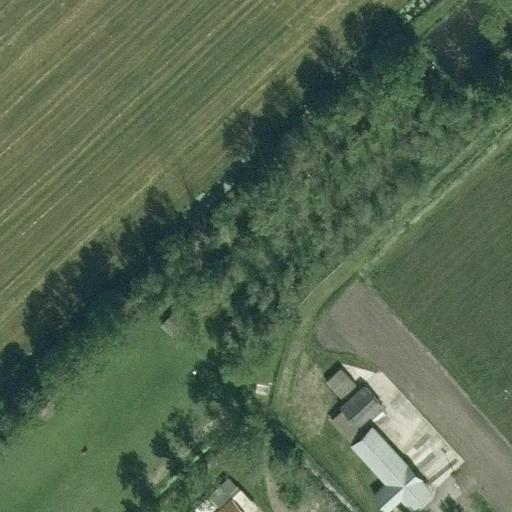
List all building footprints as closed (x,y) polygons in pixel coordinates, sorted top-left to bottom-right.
[(355,384),(340,368),(326,381),(341,397),(355,384)] [(345,401),(339,406),(342,409),(358,426),(382,404),(363,384),(345,401)] [(372,425),(366,430),(362,426),(346,439),(385,481),(372,493),(387,509),(399,497),(409,508),(426,494),(432,488),(372,425)] [(224,468),(241,451),(231,440),(214,457),(224,468)] [(189,510),(190,511),(210,511),(218,505),(210,495),(202,502),(201,500),(189,510)] [(217,511),(243,511),(231,499),(217,511)]
